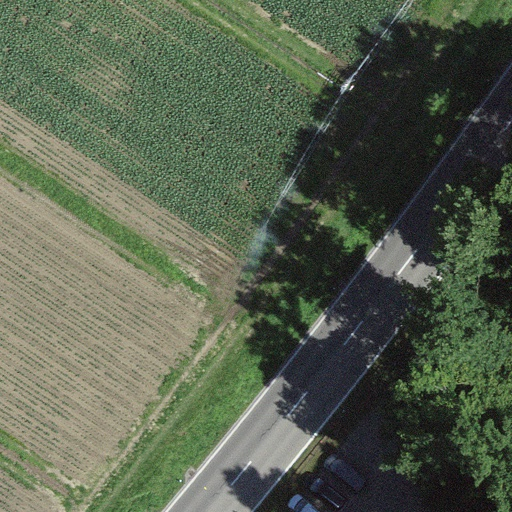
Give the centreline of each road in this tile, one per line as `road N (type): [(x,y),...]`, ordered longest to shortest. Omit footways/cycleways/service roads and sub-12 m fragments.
road 1 (secondary): [(210,511),(511,122)]
road 2 (track): [(406,264),(463,280),(511,215)]
